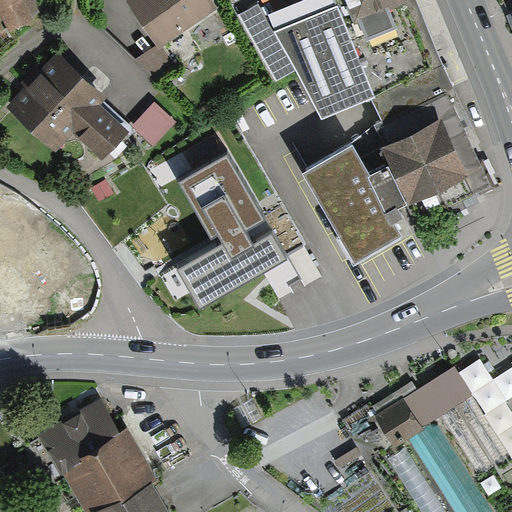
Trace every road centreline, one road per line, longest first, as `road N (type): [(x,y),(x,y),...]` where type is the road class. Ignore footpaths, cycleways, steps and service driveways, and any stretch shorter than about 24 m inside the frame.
road 1 (tertiary): [(511,281),(333,350),(199,363)]
road 2 (residential): [(0,171),(66,210),(105,256),(129,303),(133,357)]
road 3 (residential): [(199,363),(207,432),(293,511)]
road 4 (tertiary): [(133,357),(0,359)]
road 5 (primary): [(511,115),(465,0)]
